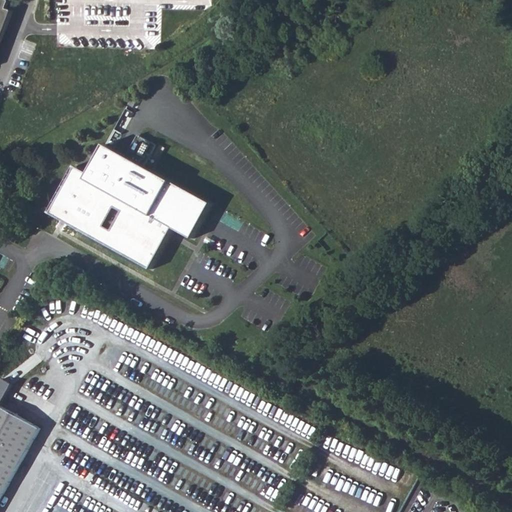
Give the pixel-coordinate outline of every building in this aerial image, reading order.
[(0,0),(0,39),(11,8),(7,6),(8,0),(0,0)] [(78,228),(152,269),(175,228),(193,238),(213,203),(146,166),(157,145),(139,135),(127,156),(107,145),(91,174),(76,166),(75,168),(77,169),(55,209),(81,224),(78,228)] [(81,224),(55,209),(52,214),(78,228),(81,224)] [(0,398),(7,401),(13,381),(2,378),(0,384),(0,398)] [(0,502),(41,427),(0,403),(0,502)]
